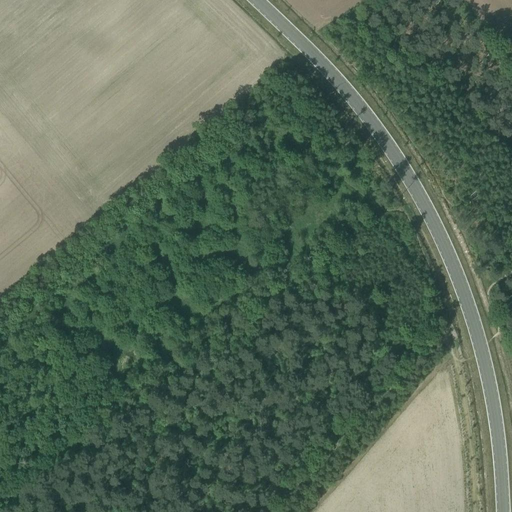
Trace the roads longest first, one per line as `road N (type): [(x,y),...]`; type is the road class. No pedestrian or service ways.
road 1 (secondary): [(254,0),(354,102),(438,235),(482,355),(502,511)]
road 2 (track): [(275,511),(433,342)]
